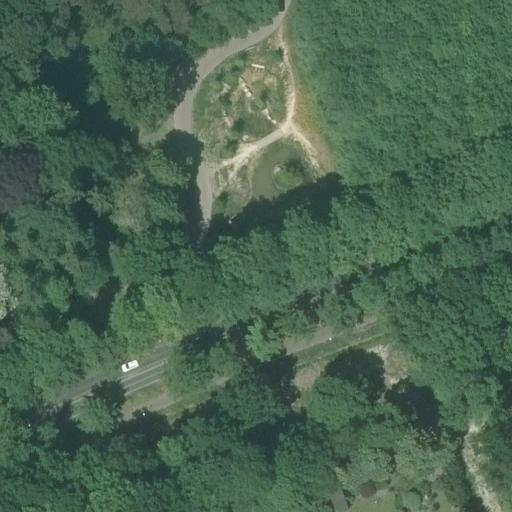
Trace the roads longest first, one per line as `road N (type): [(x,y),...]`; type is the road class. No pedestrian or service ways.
road 1 (secondary): [(0,443),(196,357),(511,239)]
road 2 (secondary): [(511,221),(247,319),(0,424)]
